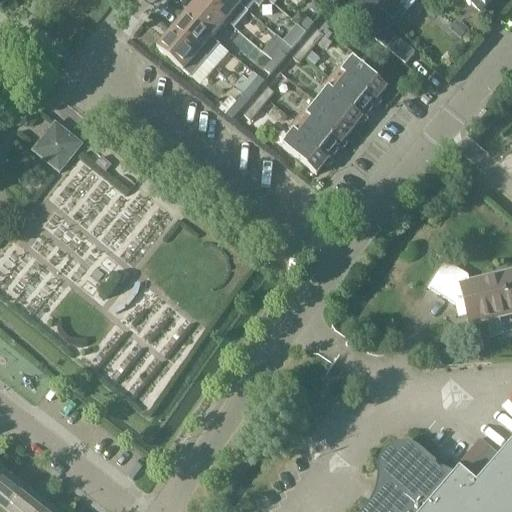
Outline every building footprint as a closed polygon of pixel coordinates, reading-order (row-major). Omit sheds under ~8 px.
[(185,17),(212,40),(225,23),(199,0),(185,17)] [(231,0),(199,0),(225,23),(226,23),(234,29),(247,13),(231,0)] [(231,0),(247,13),(254,5),(259,9),(266,1),(265,0),(231,0)] [(386,50),(395,40),(387,34),(404,14),(402,11),(411,0),(355,0),(357,1),(345,16),(386,50)] [(460,0),(466,4),(464,6),(469,9),(470,8),(478,15),(490,0),(460,0)] [(171,33),(205,63),(219,46),(212,40),(185,17),(171,33)] [(307,20),(299,29),(306,35),(314,25),(307,20)] [(306,35),(299,29),(296,27),(283,43),(292,51),(306,35)] [(156,50),(183,73),(191,80),(205,63),(171,33),(156,50)] [(301,51),(308,56),(323,38),(317,33),(301,51)] [(308,56),(301,51),(293,61),(299,66),(308,56)] [(272,62),(278,68),(286,58),(280,53),(272,62)] [(264,71),(270,77),(278,68),(272,62),(264,71)] [(335,77),(372,107),(386,90),(352,62),(341,75),(338,73),(335,77)] [(324,97),(358,125),(372,107),(335,77),(324,91),(327,93),(324,97)] [(243,95),(250,101),(258,91),(252,85),(243,95)] [(258,102),(264,107),(274,95),(268,90),(258,102)] [(229,111),(236,117),(250,101),(243,95),(229,111)] [(309,115),(344,142),(358,125),(324,97),(309,115)] [(264,107),(258,102),(244,118),(250,124),(264,107)] [(292,130),(329,160),(344,142),(309,115),(307,118),(304,116),(292,130)] [(32,153),(59,175),(83,146),(55,124),(32,153)] [(329,160),(292,130),(289,134),(292,136),(281,149),(315,177),(329,160)] [(511,311),(511,275),(466,287),(465,282),(468,277),(444,263),(428,290),(455,306),(465,304),(470,322),(511,311)] [(372,501),(363,511),(511,511),(511,443),(476,485),(459,470),(454,477),(443,471),(441,473),(434,468),(421,453),(407,447),(395,447),(383,456),(377,471),(377,484),(372,501)] [(0,511),(7,511),(24,491),(5,476),(0,481),(0,511)] [(39,511),(44,507),(24,491),(7,511),(39,511)]
